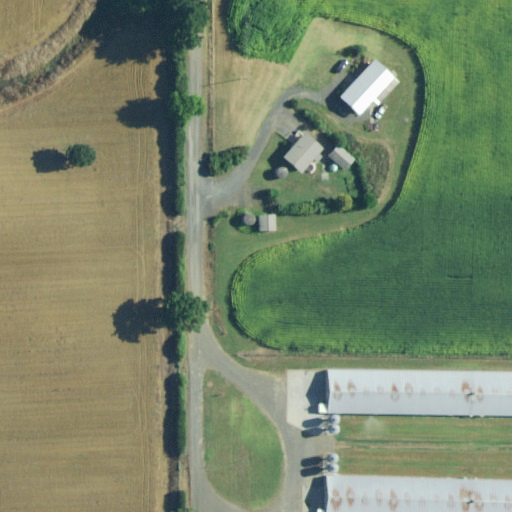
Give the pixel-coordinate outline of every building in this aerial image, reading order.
[(397,84),(369,57),(352,74),(357,78),(338,98),(357,116),(383,89),(388,93),(397,84)] [(281,158),(299,173),(311,159),(318,165),(323,158),(317,153),(319,150),(301,135),(281,158)] [(353,160),(336,145),(326,157),(343,171),(353,160)] [(274,215),(258,216),(258,232),(274,231),(274,215)] [(511,382),(321,378),(320,420),(511,423),(511,382)] [(511,511),(511,485),(314,483),(313,511),(511,511)]
